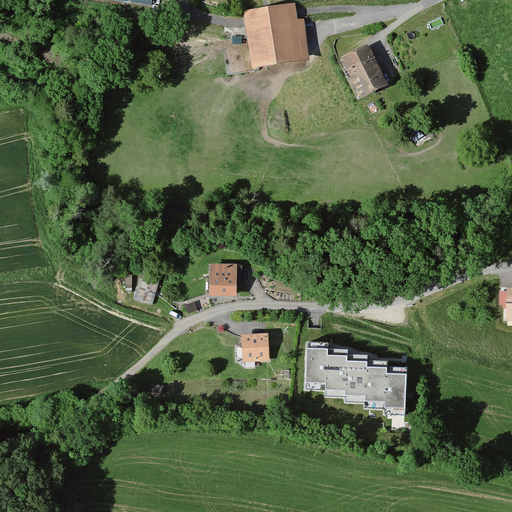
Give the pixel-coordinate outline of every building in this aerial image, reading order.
[(296,4),(243,13),(245,20),(253,70),(311,61),(305,19),(299,20),(298,11),(296,4)] [(390,86),(369,45),(343,57),(364,99),(390,86)] [(237,295),(237,267),(210,267),(209,295),(237,295)] [(125,289),(136,291),(134,298),(154,302),(160,275),(129,269),(125,289)] [(268,359),(267,334),(241,336),(243,361),(268,359)] [(327,349),(308,348),(306,391),(326,392),(326,398),(346,399),(346,404),(365,404),(365,410),(385,411),(385,416),(404,417),(406,374),(386,373),(386,367),(366,366),(366,361),(347,360),(347,355),(326,354),(327,349)] [(296,384),(304,384),(305,363),(297,362),(296,384)] [(151,393),(164,393),(165,383),(151,382),(151,393)]
